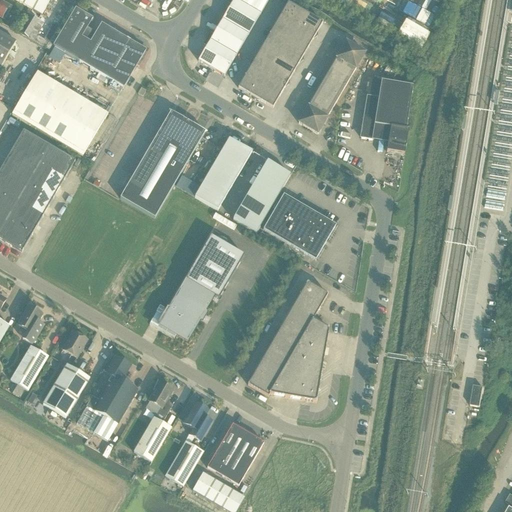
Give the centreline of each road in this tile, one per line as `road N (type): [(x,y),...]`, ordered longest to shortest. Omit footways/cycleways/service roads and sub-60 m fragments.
road 1 (unclassified): [(172,40),(168,61),(180,81),(382,204),(348,440)]
road 2 (unclassified): [(348,440),(281,426),(0,261)]
